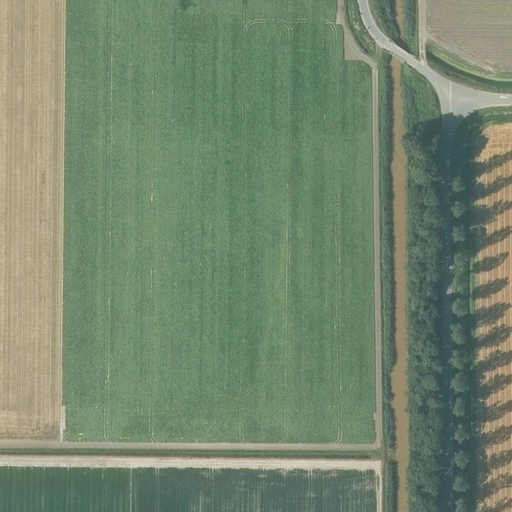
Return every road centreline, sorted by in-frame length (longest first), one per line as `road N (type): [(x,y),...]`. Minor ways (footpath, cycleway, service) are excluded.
road 1 (unclassified): [(447,511),(445,99)]
road 2 (unclassified): [(445,99),(430,75),(379,39),(361,0)]
